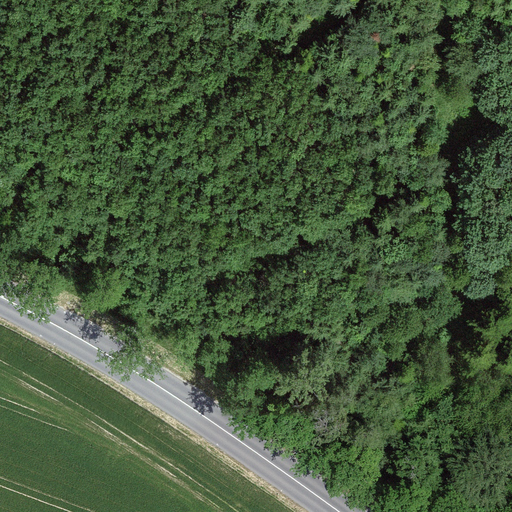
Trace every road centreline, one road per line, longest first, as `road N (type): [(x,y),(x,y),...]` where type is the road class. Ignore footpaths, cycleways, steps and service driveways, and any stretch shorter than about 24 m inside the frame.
road 1 (track): [(439,0),(473,511)]
road 2 (secondary): [(0,299),(144,378),(341,511)]
